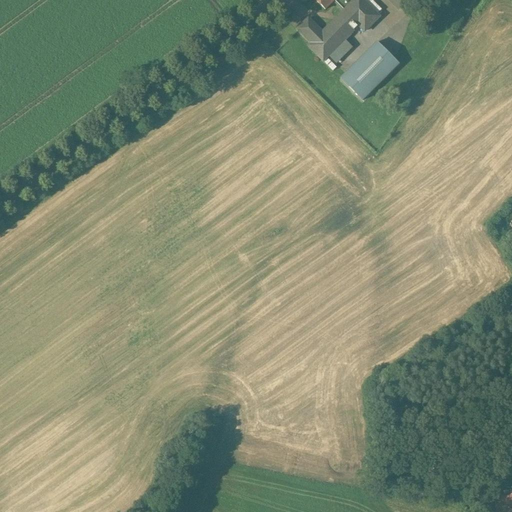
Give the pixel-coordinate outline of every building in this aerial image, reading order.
[(343,11),(322,33),(308,18),(296,29),(310,43),(308,46),(322,61),(358,26),(364,32),(372,24),(351,3),(352,3),(349,0),(341,0),(337,5),(343,11)] [(314,0),(325,10),(333,1),(337,5),(341,0),(314,0)] [(379,17),(361,0),(354,0),(352,3),(351,3),(372,24),(379,17)] [(376,43),(340,79),(362,101),(398,65),(376,43)] [(511,511),(511,496),(496,499),(497,511),(511,511)]
